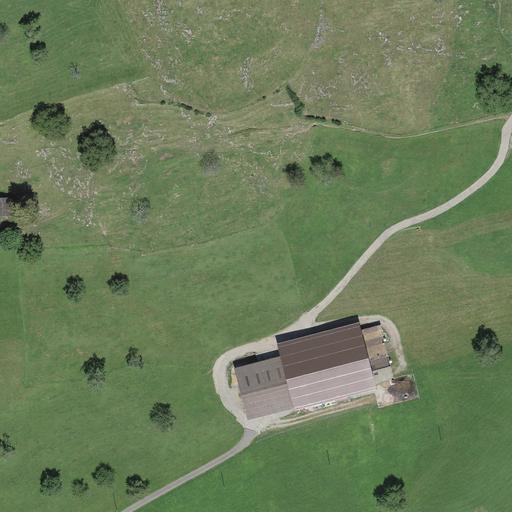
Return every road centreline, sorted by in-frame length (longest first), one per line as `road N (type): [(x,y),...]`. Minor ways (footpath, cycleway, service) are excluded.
road 1 (track): [(511,121),(501,161),(478,185),(388,231),(291,331),(228,361),(230,398),(256,426)]
road 2 (track): [(256,426),(368,398),(391,372),(386,352)]
